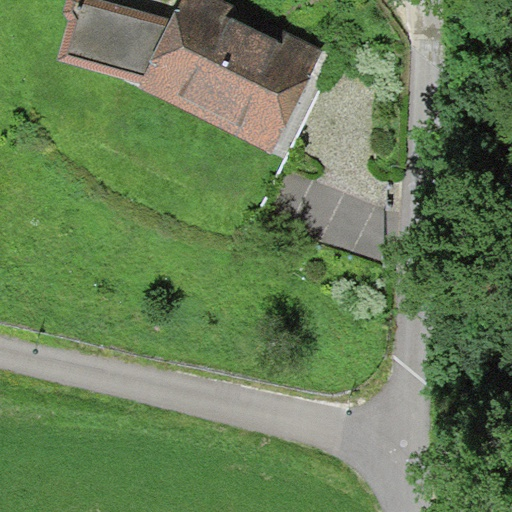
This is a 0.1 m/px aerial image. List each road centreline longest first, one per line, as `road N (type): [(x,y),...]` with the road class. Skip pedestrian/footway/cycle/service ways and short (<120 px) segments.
road 1 (residential): [(425,471),(0,365)]
road 2 (track): [(441,0),(433,249)]
